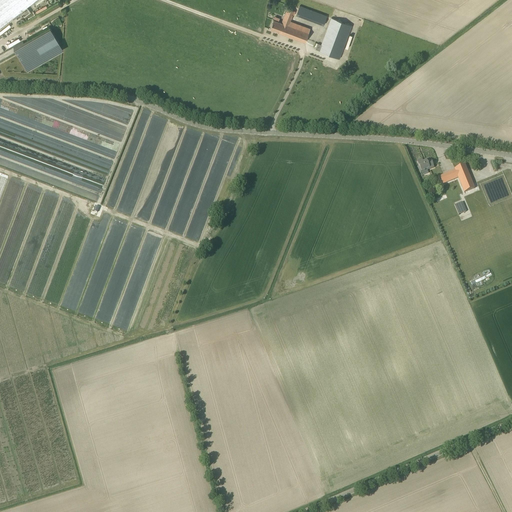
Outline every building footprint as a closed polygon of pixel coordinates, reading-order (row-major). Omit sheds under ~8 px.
[(0,0),(0,27),(35,0),(0,0)] [(324,25),(327,16),(299,6),(296,15),(324,25)] [(273,20),(270,29),(305,42),(310,28),(290,21),(292,15),(294,15),(295,11),(287,8),(282,23),(278,22),(273,20)] [(352,25),(346,23),(332,17),(321,45),(318,43),(315,49),(319,50),(319,51),(333,56),(339,59),(352,25)] [(0,32),(1,34),(11,25),(9,23),(0,31),(0,32)] [(14,48),(27,71),(63,50),(50,27),(14,48)] [(428,162),(427,159),(422,161),(422,160),(421,160),(420,159),(417,160),(418,162),(417,162),(419,166),(418,167),(420,173),(434,168),(431,161),(428,162)] [(478,178),(498,232),(511,227),(511,173),(511,169),(493,176),(492,173),(478,178)] [(472,171),(462,171),(461,197),(472,197),(472,171)] [(96,181),(104,185),(106,179),(93,172),(92,175),(98,177),(96,181)] [(455,172),(445,172),(445,180),(454,180),(455,172)] [(462,202),(454,205),(458,215),(464,212),(465,212),(466,211),(462,202)] [(467,274),(511,256),(511,233),(459,254),(467,274)]
